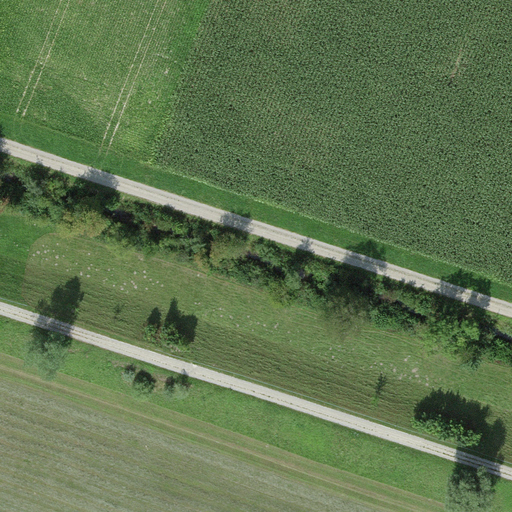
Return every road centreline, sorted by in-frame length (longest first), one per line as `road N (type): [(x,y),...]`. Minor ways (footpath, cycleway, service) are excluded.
road 1 (track): [(0,146),(511,314)]
road 2 (track): [(0,308),(511,475)]
